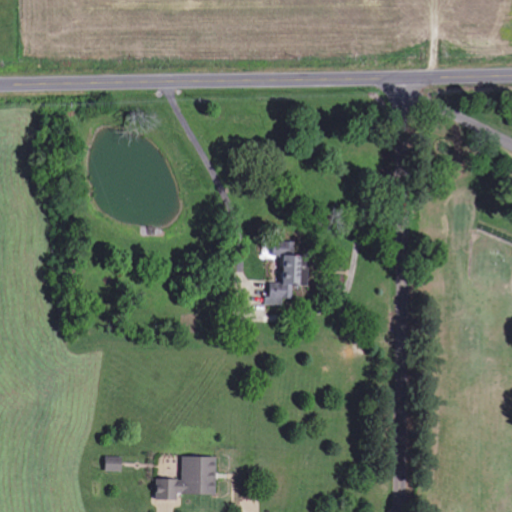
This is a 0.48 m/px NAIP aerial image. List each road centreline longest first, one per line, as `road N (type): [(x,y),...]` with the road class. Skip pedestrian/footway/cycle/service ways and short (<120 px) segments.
road 1 (secondary): [(0,84),(511,74)]
road 2 (residential): [(404,511),(415,78)]
